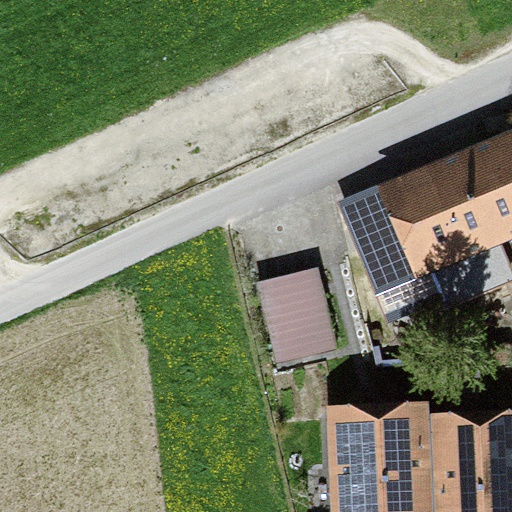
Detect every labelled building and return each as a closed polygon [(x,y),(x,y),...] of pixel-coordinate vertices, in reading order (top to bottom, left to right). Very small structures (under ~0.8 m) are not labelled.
[(428,260),(511,224),(511,141),(398,189),(428,260)] [(323,269),(291,277),(306,353),(341,347),(323,269)] [(272,360),(306,353),(291,277),(257,283),(272,360)] [(346,511),(416,511),(412,414),(342,417),(346,511)] [(511,511),(511,425),(442,429),(445,511),(511,511)]
